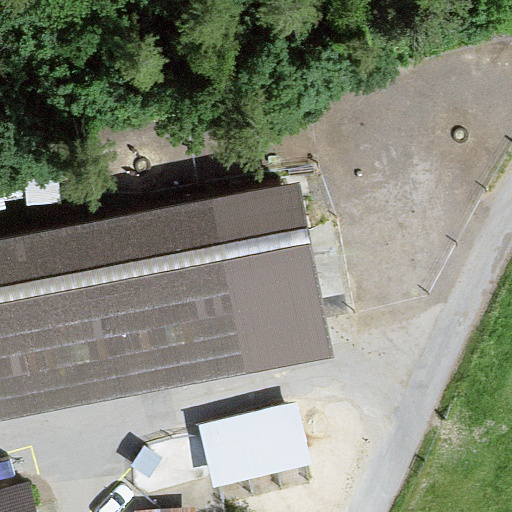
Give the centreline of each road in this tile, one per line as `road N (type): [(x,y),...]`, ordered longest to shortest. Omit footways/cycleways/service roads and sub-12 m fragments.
road 1 (residential): [(444,338),(361,511)]
road 2 (residential): [(444,338),(511,212)]
